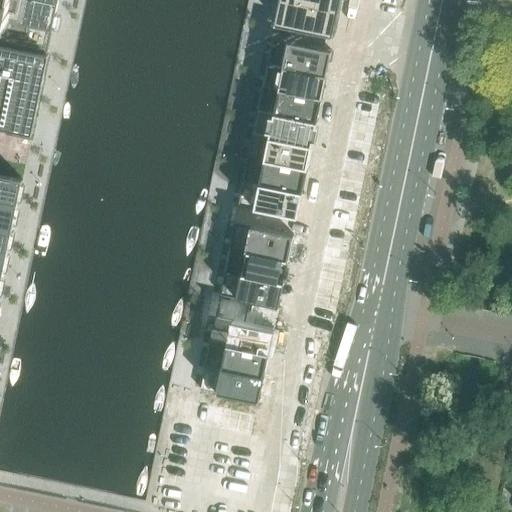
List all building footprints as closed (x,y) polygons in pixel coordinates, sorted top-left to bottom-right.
[(0,0),(0,127),(33,134),(59,0),(0,0)] [(281,0),(277,21),(336,33),(338,20),(342,0),(281,0)] [(273,41),(268,64),(327,76),(332,53),(273,41)] [(268,64),(263,88),(322,100),(327,76),(268,64)] [(263,88),(258,111),(317,123),(322,100),(263,88)] [(258,111),(253,135),(312,147),(317,123),(258,111)] [(253,135),(249,158),(307,170),(312,147),(253,135)] [(249,158),(244,182),(303,194),(307,170),(249,158)] [(0,174),(0,200),(17,204),(23,179),(0,174)] [(244,182),(239,206),(297,219),(303,194),(244,182)] [(0,200),(0,224),(13,228),(17,204),(0,200)] [(0,224),(0,249),(8,251),(13,228),(0,224)] [(235,225),(230,249),(289,261),(294,237),(235,225)] [(230,249),(225,272),(284,284),(289,261),(230,249)] [(225,272),(220,296),(279,308),(284,284),(225,272)] [(220,296),(215,319),(274,331),(279,308),(220,296)] [(274,331),(215,319),(210,343),(269,355),(274,331)] [(210,343),(206,366),(264,379),(269,355),(210,343)] [(206,366),(201,390),(259,402),(264,379),(206,366)]
